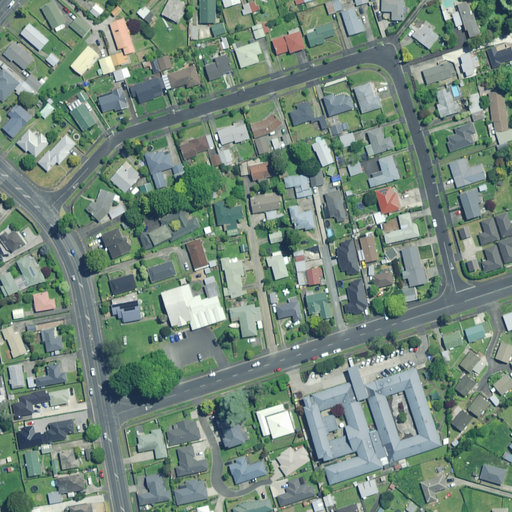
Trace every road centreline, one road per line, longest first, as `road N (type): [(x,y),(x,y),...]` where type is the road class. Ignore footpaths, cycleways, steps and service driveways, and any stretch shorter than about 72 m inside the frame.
road 1 (residential): [(459,302),(426,165),(395,66),(382,55),(126,132),(43,214)]
road 2 (residential): [(194,388),(459,302)]
road 3 (secondary): [(105,416),(79,277),(43,214)]
road 4 (residential): [(194,388),(223,490),(234,494),(269,481)]
